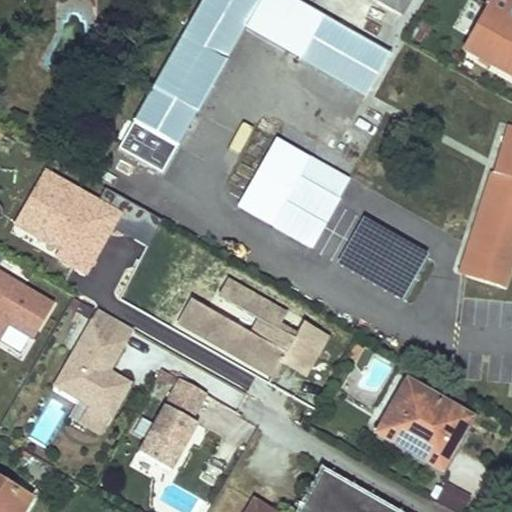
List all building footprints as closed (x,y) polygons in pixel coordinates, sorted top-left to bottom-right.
[(199,0),(131,122),(176,148),(243,32),(260,0),(199,0)] [(291,0),(260,0),(243,32),(295,61),(321,17),(291,0)] [(371,0),(396,14),(403,0),(371,0)] [(461,48),(510,76),(511,72),(511,0),(444,0),(438,12),(451,19),(447,26),(466,37),(461,48)] [(321,17),(295,61),(359,97),(384,52),(321,17)] [(107,41),(107,27),(97,27),(97,41),(107,41)] [(490,162),(462,249),(477,253),(474,263),(494,269),(497,259),(505,262),(511,240),(511,129),(502,126),(490,162)] [(270,226),(306,162),(271,141),(234,207),(270,226)] [(270,226),(307,248),(313,251),(324,258),(401,302),(428,254),(334,201),(343,184),(306,162),(270,226)] [(122,212),(46,170),(14,227),(91,269),(122,212)] [(313,251),(309,258),(319,265),(324,258),(313,251)] [(0,268),(0,337),(8,324),(33,338),(55,302),(0,268)] [(188,303),(176,323),(241,360),(244,355),(271,371),(276,362),(300,375),(321,339),(298,325),(291,336),(275,327),(281,315),(223,281),(215,297),(255,320),(246,335),(188,303)] [(98,314),(54,390),(100,416),(109,400),(119,405),(129,387),(108,374),(131,333),(98,314)] [(244,355),(241,360),(269,376),(271,371),(244,355)] [(161,372),(156,379),(172,388),(176,381),(161,372)] [(204,397),(176,381),(172,388),(136,450),(169,470),(195,425),(189,421),(204,397)] [(403,384),(373,433),(435,468),(459,428),(451,423),(456,415),(403,384)] [(109,400),(100,416),(110,422),(119,405),(109,400)] [(456,415),(451,423),(459,428),(464,419),(456,415)] [(134,453),(128,465),(166,483),(171,471),(134,453)] [(390,511),(315,469),(289,511),(390,511)] [(461,511),(470,492),(444,480),(436,499),(461,511)] [(0,487),(0,511),(18,511),(24,502),(0,487)] [(264,511),(248,502),(242,511),(264,511)]
